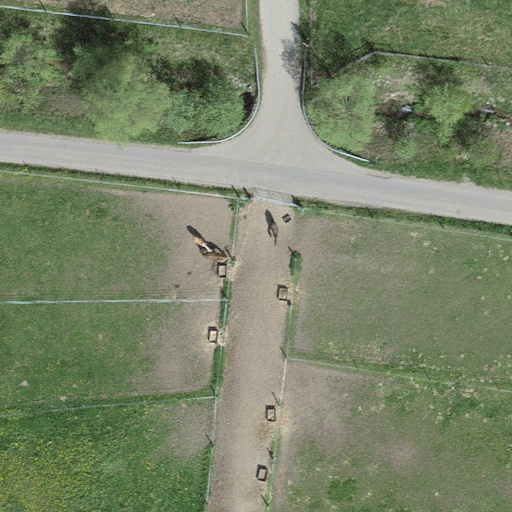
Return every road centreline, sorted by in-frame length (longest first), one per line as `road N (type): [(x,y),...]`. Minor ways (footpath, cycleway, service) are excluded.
road 1 (unclassified): [(511,208),(274,175),(0,155)]
road 2 (track): [(279,0),(283,80),(274,175)]
